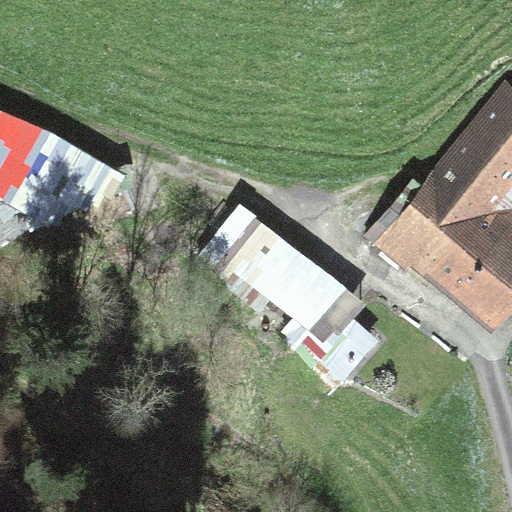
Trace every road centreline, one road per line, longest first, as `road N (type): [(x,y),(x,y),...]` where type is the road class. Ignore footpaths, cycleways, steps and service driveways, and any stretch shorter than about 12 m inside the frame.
road 1 (track): [(0,84),(302,236),(460,351),(493,412),(511,496)]
road 2 (track): [(0,380),(90,431),(164,486),(185,511)]
